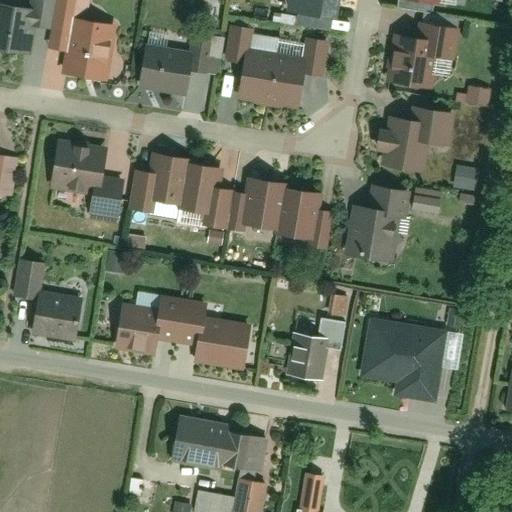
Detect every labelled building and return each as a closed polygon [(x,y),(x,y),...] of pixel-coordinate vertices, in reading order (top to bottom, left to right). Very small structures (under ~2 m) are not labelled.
[(336,0),(291,0),(290,10),(334,17),(336,0)] [(0,53),(26,58),(32,17),(0,11),(0,53)] [(61,78),(101,84),(110,28),(70,21),(61,78)] [(378,85),(427,94),(433,66),(447,68),(455,31),(416,25),(412,40),(386,36),(378,85)] [(125,89),(172,98),(180,62),(131,53),(125,89)] [(226,97),(258,103),(267,61),(234,56),(226,97)] [(258,103),(290,108),(298,66),(267,61),(258,103)] [(381,119),(375,162),(422,169),(425,146),(446,149),(451,118),(407,110),(405,123),(381,119)] [(82,192),(94,194),(101,154),(51,145),(44,185),(82,192)] [(174,205),(180,164),(180,160),(147,155),(144,175),(128,173),(123,212),(139,214),(141,200),(174,205)] [(0,198),(9,200),(15,162),(0,159),(0,198)] [(174,205),(173,211),(199,215),(197,228),(216,231),(222,193),(209,191),(212,169),(180,164),(174,205)] [(478,172),(455,169),(451,190),(474,194),(478,172)] [(222,193),(216,231),(234,235),(236,224),(270,230),(277,190),(241,184),(238,195),(222,193)] [(277,190),(270,230),(269,237),(306,243),(305,250),(321,253),(327,215),(313,213),(316,197),(277,190)] [(341,205),(334,248),(390,259),(395,223),(407,225),(411,198),(368,191),(365,208),(341,205)] [(94,194),(82,192),(78,213),(113,219),(117,198),(94,194)] [(6,296),(28,298),(34,263),(12,260),(6,296)] [(21,333),(70,340),(75,306),(28,298),(21,333)] [(114,303),(107,345),(150,353),(152,336),(171,339),(176,314),(162,312),(144,309),(114,303)] [(171,339),(188,343),(186,361),(240,370),(248,326),(176,314),(171,339)] [(364,316),(354,377),(388,383),(387,392),(434,399),(444,329),(364,316)] [(324,340),(323,349),(336,351),(340,323),(327,321),(324,340)] [(292,335),(285,376),(318,381),(323,349),(324,340),(292,335)] [(166,425),(163,458),(215,468),(221,434),(166,425)] [(221,434),(215,468),(257,476),(263,441),(221,434)] [(511,511),(511,470),(503,469),(496,511),(511,511)] [(235,480),(231,505),(259,509),(262,484),(235,480)] [(226,511),(229,493),(196,488),(192,511),(226,511)]
